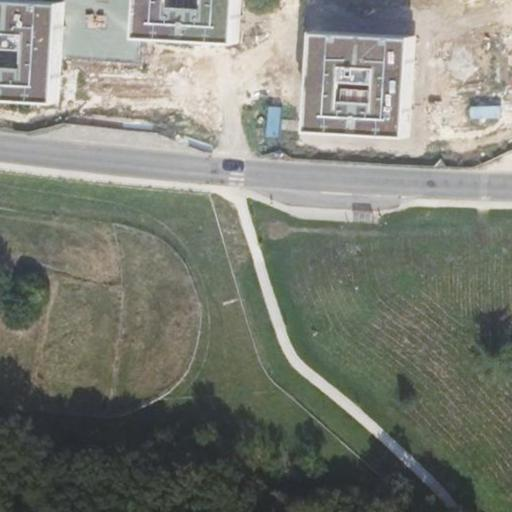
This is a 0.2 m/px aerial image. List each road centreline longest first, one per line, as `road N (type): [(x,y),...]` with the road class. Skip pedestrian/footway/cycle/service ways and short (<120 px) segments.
road 1 (unclassified): [(0,143),(237,169),(511,181)]
road 2 (unknown): [(147,0),(194,73),(237,169)]
road 3 (unknown): [(237,169),(242,126),(224,30),(231,0)]
